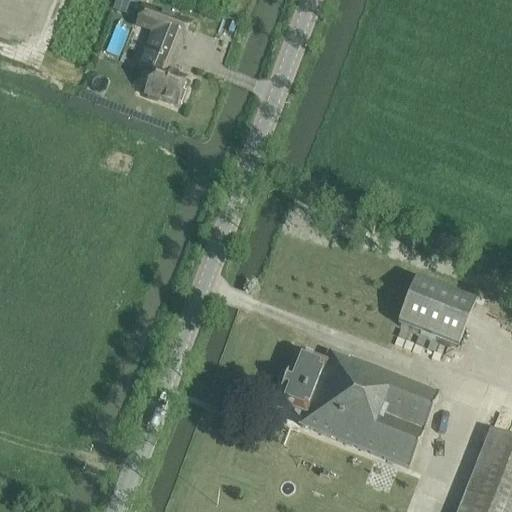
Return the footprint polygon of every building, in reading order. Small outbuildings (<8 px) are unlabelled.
[(115,0),(115,1),(136,8),(138,0),(115,0)] [(186,45),(193,29),(143,9),(136,26),(155,33),(144,61),(156,65),(145,94),(149,95),(148,99),(157,102),(158,99),(176,106),(177,104),(180,105),(184,94),(181,93),(185,83),(173,78),(175,74),(170,72),(178,52),(174,50),(177,42),(186,45)] [(455,351),(473,305),(414,281),(395,327),(455,351)] [(409,470),(438,396),(349,361),(348,363),(328,355),(325,364),(298,353),(277,405),(304,416),(300,427),(409,470)] [(511,511),(511,441),(487,432),(456,511),(511,511)]
